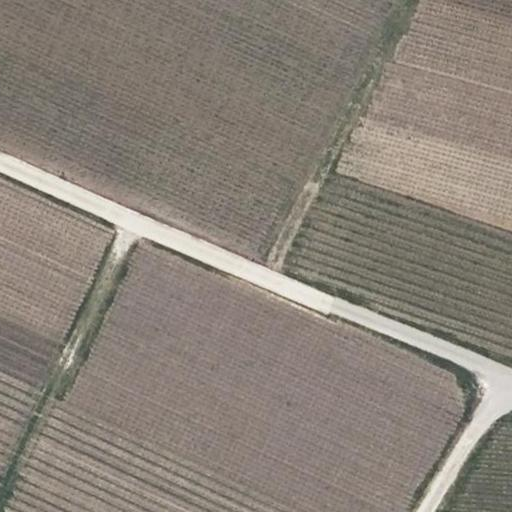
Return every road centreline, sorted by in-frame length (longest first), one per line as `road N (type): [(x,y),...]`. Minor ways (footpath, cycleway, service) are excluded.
road 1 (unclassified): [(511,382),(0,156)]
road 2 (track): [(506,380),(415,511)]
